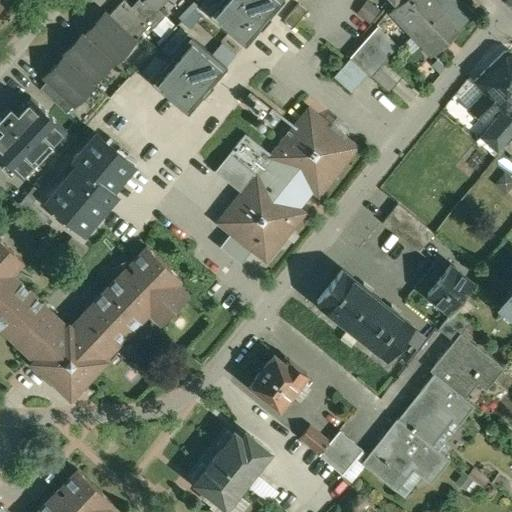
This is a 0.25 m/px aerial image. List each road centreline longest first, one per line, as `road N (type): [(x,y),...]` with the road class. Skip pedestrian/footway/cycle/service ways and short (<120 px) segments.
road 1 (residential): [(511,3),(223,356),(182,390),(128,420),(73,423),(0,403)]
road 2 (unknown): [(256,315),(334,334),(342,359),(330,388)]
